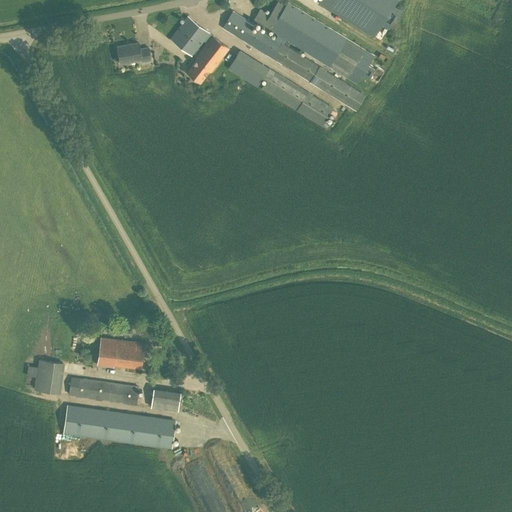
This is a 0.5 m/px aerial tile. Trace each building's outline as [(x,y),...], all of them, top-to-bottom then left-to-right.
[(320,0),(319,2),(374,37),(382,23),(389,27),(401,8),(394,4),(396,0),(320,0)] [(368,64),(374,55),(288,1),(285,6),(277,2),(269,14),(260,9),(252,22),(233,10),(222,27),(356,110),(366,95),(346,83),(346,82),(342,79),(341,80),(320,66),(284,44),(286,40),(356,84),(362,74),(369,78),(375,68),(368,64)] [(192,56),(210,32),(187,15),(169,39),(192,56)] [(211,72),(229,48),(212,35),(194,59),(195,60),(187,71),(200,82),(209,71),(211,72)] [(139,48),(138,42),(117,46),(120,64),(141,60),(142,62),(151,60),(148,47),(139,48)] [(229,66),(237,71),(249,55),(240,49),(229,66)] [(268,68),(262,77),(266,80),(263,85),(298,108),(296,110),(296,111),(322,126),(334,108),(268,68)] [(79,348),(93,351),(97,325),(83,323),(79,348)] [(141,368),(145,342),(101,337),(97,364),(113,366),(113,365),(141,368)] [(60,393),(65,362),(39,358),(37,367),(28,365),(27,375),(36,377),(34,389),(60,393)] [(136,404),(138,385),(71,376),(69,394),(136,404)] [(181,410),(183,395),(166,393),(167,386),(157,385),(154,406),(181,410)] [(176,420),(67,404),(63,433),(172,448),(176,420)]
